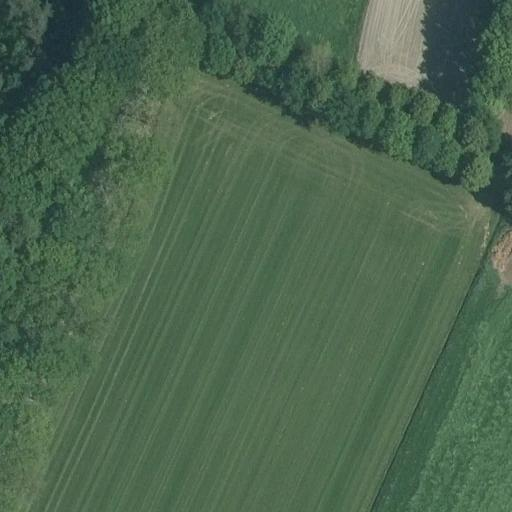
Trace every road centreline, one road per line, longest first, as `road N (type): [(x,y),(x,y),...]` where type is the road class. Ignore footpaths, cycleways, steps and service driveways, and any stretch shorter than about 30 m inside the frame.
road 1 (tertiary): [(0,449),(88,247),(152,18)]
road 2 (unclassified): [(511,183),(152,18)]
